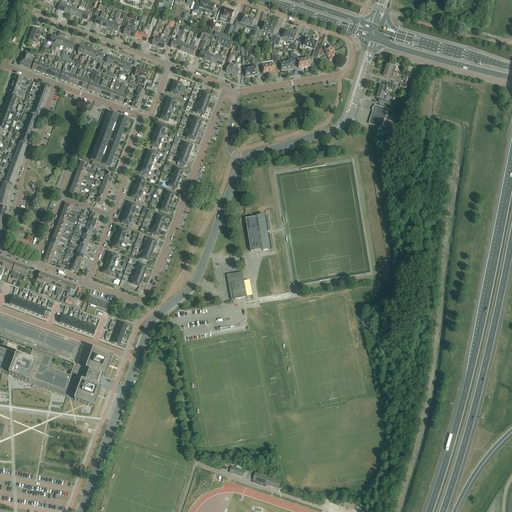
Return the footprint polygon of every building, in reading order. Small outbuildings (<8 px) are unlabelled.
[(187,4),(185,9),(190,10),(192,6),(194,1),(191,0),(179,0),(184,2),(184,0),(187,2),(186,4),(187,4)] [(196,3),(192,13),(197,15),(200,8),(206,10),(209,3),(202,0),(201,5),(196,3)] [(62,1),(58,10),(64,13),(67,6),(68,4),(62,1)] [(209,3),(206,10),(205,13),(213,16),(212,18),(215,19),(217,14),(214,13),(214,12),(213,12),(216,6),(209,3)] [(64,13),(70,15),(73,8),(67,6),(64,13)] [(70,15),(76,17),(78,10),(73,8),(70,15)] [(234,12),(226,9),(225,13),(222,12),(220,18),(227,21),(226,23),(230,24),(234,12)] [(76,17),(82,19),(84,12),(78,10),(76,17)] [(84,12),(82,19),(87,21),(90,15),(84,12)] [(95,24),(101,26),(104,17),(105,18),(106,16),(103,15),(102,17),(101,16),(100,19),(97,18),(95,24)] [(239,23),(246,26),(249,18),(243,16),(242,21),(241,20),(239,23)] [(101,26),(106,28),(109,22),(105,21),(106,18),(105,18),(104,17),(101,26)] [(249,18),(246,26),(252,28),(255,20),(249,18)] [(106,28),(112,30),(114,24),(115,22),(117,22),(118,20),(114,19),(114,21),(113,21),(112,23),(109,22),(106,28)] [(264,33),(267,34),(270,25),(264,23),(261,31),(264,32),(264,33)] [(123,34),(129,37),(131,31),(132,31),(133,28),(133,29),(134,27),(131,25),(130,27),(126,26),(123,34)] [(276,27),(270,25),(267,34),(270,35),(269,37),(272,39),(270,43),(275,44),(277,37),(273,35),(276,27)] [(135,39),(141,41),(145,28),(144,28),(142,32),(141,32),(140,34),(137,33),(135,39)] [(145,28),(141,41),(147,43),(149,37),(145,36),(146,33),(147,29),(145,28)] [(28,41),(37,44),(41,32),(33,29),(28,41)] [(129,37),(135,39),(137,33),(132,31),(131,31),(129,37)] [(288,41),(291,33),(285,31),(283,38),(278,36),(277,37),(275,44),(279,46),(280,41),(282,40),(285,41),(285,40),(288,41)] [(291,33),(288,41),(290,42),(290,44),(295,46),(293,50),(296,52),(299,43),(296,42),(296,43),(293,43),(296,35),(291,33)] [(57,38),(51,36),(49,43),(51,43),(51,46),(52,46),(51,50),(52,51),(54,47),(55,45),(57,38)] [(152,45),(158,47),(161,38),(160,38),(158,37),(157,40),(154,39),(152,45)] [(63,40),(57,38),(55,45),(60,47),(63,40)] [(161,38),(158,47),(164,49),(166,43),(163,42),(164,39),(163,39),(161,38)] [(305,48),(308,49),(311,40),(306,38),(303,47),(306,48),(305,48)] [(180,41),(176,50),(182,52),(184,45),(182,44),(183,42),(181,42),(182,40),(179,39),(178,41),(180,41)] [(60,47),(63,48),(62,50),(64,50),(65,51),(66,49),(69,42),(63,40),(60,47)] [(176,42),(173,41),(171,48),(176,50),(180,41),(178,41),(176,40),(176,42)] [(317,42),(311,40),(308,49),(311,50),(312,50),(314,51),(312,57),(315,59),(317,59),(318,55),(320,51),(315,49),(317,42)] [(182,52),(188,54),(192,41),(191,41),(189,45),(188,47),(184,45),(182,52)] [(192,41),(188,54),(194,56),(197,48),(194,47),(196,43),(192,41)] [(64,50),(63,52),(66,53),(67,51),(68,52),(69,50),(72,51),(74,44),(69,42),(66,49),(65,51),(64,50)] [(77,53),(83,55),(86,48),(80,46),(77,53)] [(202,52),(199,58),(205,61),(210,47),(208,47),(206,51),(202,50),(202,52)] [(326,54),(327,56),(334,52),(332,47),(325,50),(321,48),(320,51),(318,55),(321,56),(326,54)] [(91,51),(86,48),(83,55),(82,57),(84,58),(85,58),(86,56),(89,57),(91,51)] [(89,57),(94,59),(97,53),(91,51),(89,57)] [(211,63),(216,65),(221,52),(219,51),(218,55),(217,55),(216,57),(213,56),(211,63)] [(222,53),(221,52),(216,65),(222,67),(225,60),(222,59),(223,57),(221,56),(222,53)] [(337,58),(334,52),(327,56),(326,57),(328,62),(337,58)] [(22,58),(22,59),(27,61),(27,60),(28,60),(29,57),(30,57),(33,56),(24,53),(22,58)] [(92,61),(91,63),(95,64),(96,62),(97,63),(97,61),(100,62),(103,55),(97,53),(94,59),(94,61),(92,61)] [(32,70),(36,71),(39,64),(37,63),(40,56),(38,55),(37,56),(34,62),(32,70)] [(288,62),(286,62),(287,71),(293,70),(292,63),(295,62),(294,55),(290,56),(291,58),(288,59),(288,62)] [(297,55),(294,55),(295,62),(298,62),(299,69),(305,68),(303,59),(298,60),(297,55)] [(112,66),(114,59),(108,57),(106,64),(112,66)] [(114,67),(117,68),(120,61),(114,59),(112,66),(111,68),(113,69),(114,67)] [(117,68),(123,70),(126,64),(120,61),(117,68)] [(36,71),(41,73),(44,63),(42,62),(41,65),(39,64),(36,71)] [(226,73),(232,75),(236,62),(235,62),(233,65),(229,64),(226,73)] [(236,62),(232,75),(238,77),(240,70),(237,69),(238,67),(237,67),(238,63),(236,62)] [(122,72),(124,73),(125,74),(126,71),(129,72),(131,66),(126,64),(123,70),(122,72)] [(68,83),(73,85),(75,77),(73,77),(77,68),(74,67),(74,69),(71,76),(68,83)] [(69,75),(66,74),(64,82),(68,83),(71,76),(74,69),(71,68),(69,75)] [(77,87),(81,88),(84,81),(82,80),(84,73),(86,69),(84,68),(83,70),(77,87)] [(73,85),(77,87),(83,70),(81,69),(80,71),(80,70),(78,75),(76,75),(75,77),(73,85)] [(140,78),(142,71),(136,69),(134,75),(137,77),(136,79),(137,79),(136,83),(137,84),(140,78)] [(392,72),(385,70),(383,76),(390,78),(393,79),(394,75),(394,73),(392,73),(392,72)] [(148,73),(142,71),(140,78),(137,84),(141,85),(143,81),(146,80),(148,73)] [(92,92),(94,85),(97,77),(95,76),(92,84),(90,83),(87,90),(92,92)] [(97,77),(94,85),(92,92),(96,94),(98,86),(97,86),(100,78),(97,77)] [(84,81),(81,88),(86,90),(89,82),(90,79),(88,78),(86,81),(84,81)] [(105,97),(109,99),(114,84),(116,80),(113,79),(109,90),(107,90),(105,97)] [(100,95),(103,88),(106,81),(103,80),(100,87),(98,86),(96,94),(100,95)] [(174,82),(172,88),(180,90),(182,85),(174,82)] [(114,100),(118,102),(125,84),(123,83),(120,91),(117,90),(114,100)] [(41,88),(40,90),(47,93),(49,88),(42,85),(42,86),(37,84),(36,86),(41,88)] [(109,99),(114,100),(117,90),(115,89),(117,85),(114,84),(109,99)] [(125,84),(118,102),(122,103),(125,96),(123,96),(126,90),(125,90),(127,84),(125,84)] [(12,85),(10,90),(18,92),(23,94),(24,92),(19,90),(20,88),(12,85)] [(137,91),(136,93),(143,96),(145,92),(129,86),(128,88),(137,91)] [(380,86),(379,92),(392,96),(392,94),(388,93),(388,92),(386,91),(387,88),(380,86)] [(39,92),(38,95),(45,97),(47,93),(40,90),(35,88),(34,91),(39,92)] [(180,90),(172,88),(170,93),(178,96),(180,90)] [(127,95),(129,96),(142,101),(143,96),(136,93),(136,95),(128,92),(127,95)] [(392,96),(379,92),(377,98),(384,100),(385,97),(386,97),(387,96),(391,97),(392,96)] [(200,95),(199,97),(209,101),(211,96),(203,93),(202,96),(200,95)] [(9,95),(7,101),(14,104),(16,98),(9,95)] [(134,100),(133,102),(140,105),(142,101),(129,96),(128,98),(134,100)] [(36,101),(35,104),(42,106),(44,102),(32,97),(31,100),(36,101)] [(200,100),(199,103),(207,106),(209,101),(199,97),(198,99),(200,100)] [(168,99),(166,104),(174,107),(176,101),(168,99)] [(374,105),(369,124),(382,128),(388,109),(374,105)] [(40,111),(28,107),(28,109),(32,111),(31,113),(38,116),(40,111)] [(205,110),(195,107),(195,109),(197,110),(196,113),(203,116),(205,110)] [(164,109),(162,114),(170,117),(172,112),(164,109)] [(124,119),(108,113),(101,131),(100,131),(99,133),(100,133),(98,139),(97,139),(96,141),(97,142),(90,160),(93,161),(91,165),(106,170),(107,167),(110,168),(111,165),(113,162),(112,162),(117,149),(118,147),(117,147),(120,141),(121,141),(121,139),(127,123),(129,120),(125,118),(124,119)] [(170,117),(162,114),(160,120),(168,122),(170,117)] [(27,121),(26,123),(33,126),(35,121),(23,117),(22,119),(27,121)] [(190,120),(190,122),(200,126),(201,121),(194,118),(193,121),(190,120)] [(191,125),(190,128),(198,131),(200,126),(190,122),(189,124),(191,125)] [(158,125),(156,130),(164,133),(166,128),(158,125)] [(23,130),(23,132),(29,135),(31,130),(20,126),(19,128),(23,130)] [(156,130),(154,136),(162,138),(164,133),(156,130)] [(196,136),(186,132),(185,134),(187,135),(186,138),(194,141),(196,136)] [(28,139),(16,135),(15,137),(20,139),(19,142),(26,144),(28,139)] [(154,136),(152,141),(160,144),(162,138),(154,136)] [(160,144),(152,141),(150,146),(158,149),(160,144)] [(12,144),(11,146),(25,151),(27,146),(19,143),(18,146),(12,144)] [(181,145),(180,148),(190,151),(192,146),(184,143),(183,146),(181,145)] [(16,151),(15,153),(23,156),(25,151),(11,146),(10,148),(16,151)] [(181,150),(180,153),(188,156),(190,151),(180,148),(179,150),(181,150)] [(148,152),(146,157),(154,160),(156,154),(148,152)] [(12,160),(12,163),(20,166),(22,161),(8,156),(7,158),(12,160)] [(146,157),(144,162),(152,165),(154,160),(146,157)] [(186,161),(177,157),(176,159),(178,160),(177,163),(185,166),(186,161)] [(81,162),(79,167),(92,172),(92,170),(87,168),(88,165),(81,162)] [(144,162),(142,167),(150,170),(152,165),(144,162)] [(9,170),(8,172),(16,175),(18,171),(4,165),(3,168),(9,170)] [(79,167),(77,171),(84,174),(85,172),(94,175),(95,173),(92,172),(79,167)] [(150,170),(142,167),(140,173),(148,176),(150,170)] [(176,169),(173,175),(180,177),(183,171),(176,169)] [(77,171),(76,176),(91,182),(92,179),(84,176),(84,174),(77,171)] [(106,174),(105,177),(112,179),(114,175),(103,171),(102,173),(106,174)] [(104,179),(103,181),(111,184),(112,179),(105,177),(99,174),(96,173),(95,176),(104,179)] [(14,180),(0,175),(0,176),(0,177),(5,180),(4,182),(12,185),(14,180)] [(173,175),(171,181),(178,183),(180,177),(173,175)] [(138,178),(136,183),(144,186),(145,184),(146,181),(138,178)] [(72,185),(85,189),(88,191),(90,186),(88,185),(87,188),(80,185),(81,183),(74,180),(72,185)] [(178,183),(171,181),(169,187),(176,189),(178,183)] [(101,188),(100,190),(107,192),(109,188),(95,183),(95,185),(98,186),(98,187),(101,188)] [(80,192),(71,189),(69,193),(76,196),(85,199),(86,197),(79,195),(80,192)] [(90,189),(89,191),(106,197),(107,192),(100,190),(99,192),(90,189)] [(98,196),(97,199),(104,201),(106,197),(89,191),(89,193),(98,196)] [(167,192),(164,198),(171,201),(174,195),(167,192)] [(164,198),(162,204),(169,207),(171,201),(164,198)] [(65,204),(64,208),(71,211),(72,209),(80,212),(81,210),(65,204)] [(129,204),(127,209),(135,212),(136,209),(135,209),(136,206),(129,204)] [(169,207),(162,204),(160,210),(167,213),(169,207)] [(70,215),(62,212),(60,217),(75,222),(77,223),(77,221),(68,217),(70,215)] [(89,218),(97,220),(98,216),(91,214),(88,212),(87,214),(90,216),(89,218)] [(88,222),(95,225),(97,220),(83,216),(81,215),(80,217),(89,220),(88,222)] [(263,251),(271,250),(265,215),(257,216),(257,218),(255,218),(246,219),(251,252),(261,251),(261,250),(263,250),(263,251)] [(158,216),(156,222),(163,225),(165,219),(158,216)] [(59,221),(57,225),(71,231),(72,228),(65,226),(66,224),(59,221)] [(78,223),(81,224),(94,229),(95,225),(88,222),(87,224),(78,221),(78,223)] [(156,222),(153,228),(160,230),(163,225),(156,222)] [(86,228),(85,231),(92,233),(94,229),(81,224),(80,226),(86,228)] [(57,225),(55,230),(62,233),(65,234),(66,231),(70,233),(71,231),(57,225)] [(160,230),(153,228),(151,234),(158,237),(160,230)] [(55,230),(54,234),(61,237),(66,239),(67,237),(64,236),(65,236),(62,235),(62,233),(55,230)] [(75,230),(74,232),(90,238),(92,233),(85,231),(84,233),(75,230)] [(82,237),(82,240),(89,242),(90,238),(74,232),(73,234),(82,237)] [(54,234),(52,239),(65,244),(65,242),(63,241),(63,240),(60,239),(61,237),(54,234)] [(81,242),(80,244),(87,247),(89,242),(82,240),(73,236),(72,239),(81,242)] [(51,243),(49,248),(61,252),(62,250),(60,250),(60,249),(57,248),(57,246),(51,243)] [(70,243),(69,245),(85,251),(87,247),(80,244),(79,246),(72,243),(70,243)] [(121,246),(114,243),(112,248),(119,251),(121,252),(122,249),(120,249),(121,246)] [(145,246),(144,249),(152,252),(154,247),(144,244),(143,245),(145,246)] [(77,251),(77,253),(84,256),(85,251),(69,245),(67,249),(69,250),(70,248),(77,251)] [(49,248),(47,252),(54,255),(55,253),(64,256),(65,254),(61,252),(49,248)] [(47,252),(46,256),(53,259),(62,262),(62,260),(53,257),(54,255),(47,252)] [(150,257),(141,253),(140,255),(142,256),(141,259),(149,262),(150,257)] [(74,260),(73,262),(80,264),(82,260),(69,255),(66,254),(64,258),(68,260),(68,258),(74,260)] [(44,261),(56,265),(57,263),(52,261),(53,259),(46,256),(44,261)] [(0,271),(0,272),(2,273),(4,268),(6,269),(9,261),(5,260),(0,272),(0,271)] [(6,269),(5,274),(7,274),(8,271),(8,272),(9,270),(11,271),(14,263),(9,261),(6,269)] [(12,271),(11,275),(13,276),(12,279),(14,280),(15,279),(14,279),(20,265),(15,264),(12,271)] [(136,267),(135,269),(145,272),(146,267),(139,264),(138,267),(136,267)] [(20,265),(14,279),(15,279),(17,280),(19,274),(22,275),(24,267),(20,265)] [(112,271),(105,268),(103,273),(112,277),(112,275),(111,274),(112,271)] [(136,272),(135,274),(143,277),(145,272),(135,269),(134,271),(136,272)] [(227,275),(228,281),(231,300),(234,300),(247,297),(243,272),(227,275)] [(37,280),(35,284),(37,285),(38,283),(41,284),(44,274),(39,273),(37,280)] [(41,284),(39,288),(41,289),(44,283),(46,284),(49,276),(44,274),(41,284)] [(51,287),(49,291),(51,292),(53,286),(55,287),(59,280),(54,278),(50,287),(51,287)] [(141,282),(131,278),(130,280),(133,281),(132,284),(139,287),(141,282)] [(63,281),(58,294),(58,295),(61,296),(63,290),(65,291),(68,283),(63,281)] [(68,283),(65,291),(67,292),(67,293),(67,294),(66,297),(68,298),(68,296),(70,293),(71,290),(75,291),(76,287),(72,285),(73,285),(68,283)] [(12,294),(14,288),(3,284),(1,290),(12,294)] [(13,296),(9,305),(14,307),(18,298),(13,296)] [(91,297),(89,304),(106,311),(109,304),(91,297)] [(18,298),(14,307),(19,308),(22,299),(18,298)] [(22,299),(19,308),(24,310),(27,301),(22,299)] [(27,301),(24,310),(29,312),(32,303),(27,301)] [(32,303),(29,312),(33,314),(37,305),(32,303)] [(37,305),(33,314),(38,316),(42,307),(37,305)] [(42,307),(38,316),(43,317),(47,308),(42,307)] [(80,344),(0,314),(0,372),(8,376),(10,376),(31,384),(52,392),(66,397),(67,397),(74,378),(81,380),(74,400),(84,404),(93,407),(94,408),(98,397),(99,395),(101,387),(96,386),(100,374),(105,377),(113,357),(92,349),(85,369),(74,365),(70,376),(50,369),(55,358),(72,364),(80,344)] [(63,314),(59,323),(64,325),(68,316),(63,314)] [(68,316),(64,325),(69,327),(72,318),(68,316)] [(72,318),(69,327),(74,329),(77,320),(72,318)] [(366,321),(367,327),(377,325),(376,319),(366,321)] [(77,320),(74,329),(79,331),(82,322),(77,320)] [(82,322),(79,331),(83,332),(87,323),(82,322)] [(87,323),(83,332),(88,334),(91,325),(87,323)] [(118,323),(116,328),(125,331),(127,326),(118,323)] [(91,325),(88,334),(93,336),(97,327),(91,325)] [(116,328),(115,333),(124,336),(125,331),(116,328)] [(115,333),(113,338),(122,341),(124,336),(115,333)] [(113,338),(111,342),(120,346),(122,341),(113,338)] [(246,471),(232,467),(230,473),(243,478),(246,471)] [(281,482),(255,473),(253,480),(278,489),(281,482)]
